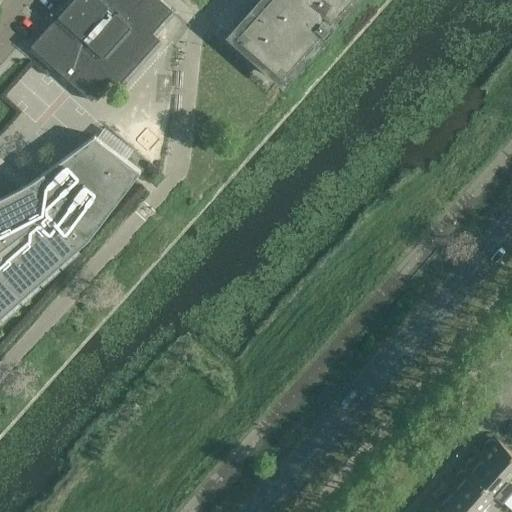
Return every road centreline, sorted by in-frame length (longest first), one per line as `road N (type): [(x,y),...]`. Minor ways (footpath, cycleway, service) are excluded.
road 1 (secondary): [(511,218),(251,511)]
road 2 (secondary): [(271,511),(511,241)]
